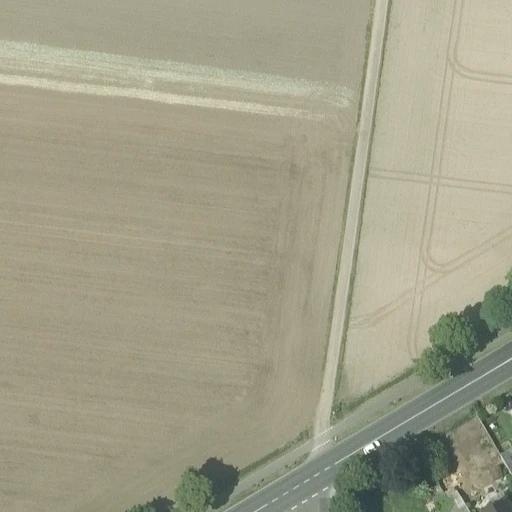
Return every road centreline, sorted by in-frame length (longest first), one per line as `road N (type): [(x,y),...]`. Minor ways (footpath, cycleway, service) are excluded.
road 1 (track): [(322,474),(320,441),(381,0)]
road 2 (primary): [(322,474),(511,361)]
